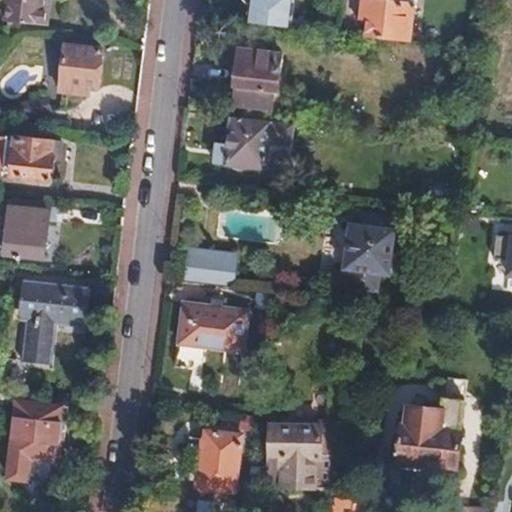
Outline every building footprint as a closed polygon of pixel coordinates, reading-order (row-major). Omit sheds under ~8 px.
[(41,27),(45,0),(0,0),(0,4),(4,5),(2,22),(41,27)] [(248,7),(245,25),(288,30),(291,0),(240,0),(240,2),(243,7),(248,7)] [(366,23),(365,40),(408,45),(412,2),(397,0),(386,0),(386,5),(361,2),(359,22),(366,23)] [(277,93),(280,58),(261,55),(261,47),(238,44),(230,106),(270,113),(273,93),(277,93)] [(95,93),(100,53),(64,49),(58,95),(74,97),(79,92),(95,93)] [(39,119),(35,103),(16,108),(20,124),(39,119)] [(291,127),(229,119),(226,146),(214,146),(212,165),(228,167),(228,171),(246,174),(246,168),(263,171),(265,158),(266,145),(283,147),(289,147),(291,127)] [(51,162),(53,145),(0,138),(0,175),(11,176),(11,180),(50,183),(53,162),(51,162)] [(266,145),(265,158),(281,160),(283,147),(266,145)] [(41,261),(47,208),(1,202),(0,209),(0,213),(7,214),(1,257),(41,261)] [(349,291),(376,295),(379,275),(389,276),(395,221),(357,216),(355,228),(349,227),(343,272),(351,272),(349,291)] [(491,274),(511,275),(511,232),(494,231),(491,274)] [(234,287),(239,253),(185,246),(181,280),(234,287)] [(19,364),(0,363),(0,389),(23,392),(25,366),(45,368),(49,330),(76,332),(78,312),(84,313),(87,292),(21,283),(20,301),(26,302),(19,364)] [(242,354),(247,313),(220,310),(220,304),(210,303),(209,309),(182,305),(177,347),(242,354)] [(366,306),(351,304),(349,316),(365,317),(366,306)] [(455,477),(463,400),(441,398),(440,412),(409,408),(406,427),(400,427),(395,469),(455,477)] [(57,487),(66,412),(16,407),(8,482),(57,487)] [(280,488),(327,488),(334,436),(320,436),(321,429),(269,427),(267,475),(280,476),(280,488)] [(233,492),(241,437),(205,433),(203,453),(190,452),(188,471),(200,473),(199,488),(233,492)] [(334,501),(332,511),(369,511),(370,505),(358,504),(334,501)]
